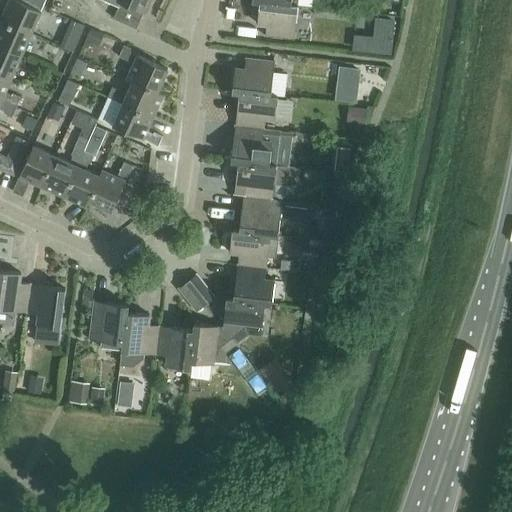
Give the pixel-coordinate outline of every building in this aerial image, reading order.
[(8,0),(0,19),(0,21),(30,35),(41,12),(20,3),(21,0),(8,0)] [(102,0),(118,7),(112,19),(135,29),(143,13),(145,14),(150,0),(102,0)] [(294,28),(297,5),(259,1),(259,2),(256,24),(266,25),(264,36),(292,40),(294,28)] [(61,9),(52,5),(49,10),(59,14),(61,9)] [(71,20),(66,32),(79,37),(84,26),(71,20)] [(0,47),(21,57),(30,35),(0,21),(0,47)] [(104,35),(91,30),(86,41),(100,47),(104,35)] [(0,73),(11,79),(21,57),(0,47),(0,73)] [(157,92),(167,69),(137,56),(138,54),(122,47),(118,57),(133,64),(126,79),(132,82),(132,81),(157,92)] [(231,92),(239,93),(239,92),(270,96),(270,95),(272,73),(273,61),(245,58),(244,69),(234,68),(231,92)] [(87,63),(77,59),(71,73),(81,77),(87,63)] [(339,66),(335,99),(355,102),(360,68),(339,66)] [(0,73),(0,100),(16,107),(20,98),(12,94),(11,96),(4,93),(11,79),(0,73)] [(67,80),(58,101),(69,106),(78,85),(67,80)] [(163,94),(157,92),(132,81),(132,82),(125,96),(119,93),(120,91),(111,87),(107,97),(122,104),(122,103),(153,117),(163,94)] [(239,93),(235,126),(263,129),(264,118),(274,119),(277,96),(270,95),(270,96),(239,92),(239,93)] [(0,109),(4,111),(3,113),(11,117),(16,107),(0,100),(0,109)] [(122,103),(122,104),(112,126),(157,146),(162,136),(154,132),(153,134),(146,131),(153,117),(122,103)] [(281,131),(263,129),(235,126),(230,161),(238,162),(238,161),(268,165),(269,164),(277,165),(281,131)] [(88,140),(78,136),(74,146),(83,150),(88,140)] [(27,181),(41,187),(55,157),(32,147),(12,192),(22,197),(26,188),(24,187),(27,181)] [(41,187),(63,197),(83,151),(74,147),(70,156),(72,156),(69,163),(55,157),(41,187)] [(336,147),(335,155),(349,157),(350,149),(336,147)] [(83,151),(63,197),(86,207),(88,201),(99,176),(98,176),(85,170),(87,163),(89,164),(93,156),(83,151)] [(243,196),(271,200),(273,188),(273,185),(287,186),(289,167),(277,165),(269,164),(268,165),(238,161),(238,162),(235,184),(244,185),(243,196)] [(101,170),(98,176),(99,176),(88,201),(111,211),(124,182),(126,183),(133,167),(123,162),(116,177),(101,170)] [(325,198),(326,187),(297,186),(296,197),(325,198)] [(271,200),(243,196),(239,230),(270,234),(270,235),(277,236),(280,212),(270,211),(271,200)] [(217,208),(215,218),(231,221),(232,210),(217,208)] [(238,254),(237,265),(265,268),(267,257),(270,235),(270,234),(239,230),(232,229),(229,253),(238,254)] [(237,265),(233,298),(233,299),(264,303),(271,304),(274,281),(264,280),(265,268),(237,265)] [(26,312),(30,285),(19,283),(20,273),(0,270),(0,309),(15,311),(26,312)] [(187,282),(205,305),(215,297),(197,275),(187,282)] [(197,312),(205,305),(187,282),(178,290),(197,312)] [(65,289),(30,285),(26,312),(38,314),(36,324),(60,327),(65,289)] [(222,326),(221,325),(235,343),(248,334),(260,335),(264,303),(233,299),(233,298),(226,298),(222,326)] [(122,343),(126,312),(127,313),(128,305),(93,301),(88,339),(99,340),(99,341),(122,343)] [(122,343),(121,350),(144,353),(156,354),(159,326),(148,325),(149,315),(127,313),(126,312),(122,343)] [(235,343),(221,325),(221,326),(193,323),(192,330),(193,330),(189,361),(190,361),(212,364),(213,360),(223,361),(224,352),(235,343)] [(193,330),(192,330),(159,326),(156,354),(167,356),(166,365),(189,368),(190,361),(189,361),(193,330)] [(273,358),(258,370),(276,393),(291,381),(273,358)] [(18,373),(5,370),(2,387),(15,390),(18,373)] [(105,389),(92,388),(91,394),(85,393),(85,399),(91,399),(90,403),(104,405),(105,389)]
